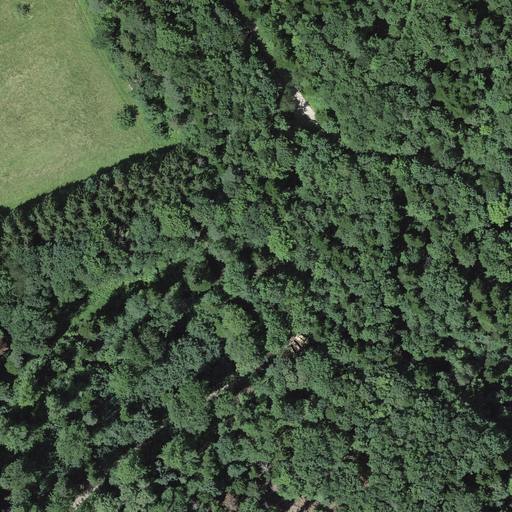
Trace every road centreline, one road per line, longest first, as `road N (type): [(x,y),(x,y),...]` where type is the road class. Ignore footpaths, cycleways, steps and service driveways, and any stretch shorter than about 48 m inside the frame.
road 1 (track): [(304,105),(313,252),(283,347),(116,463),(65,511)]
road 2 (track): [(511,176),(350,144),(304,105),(232,0)]
